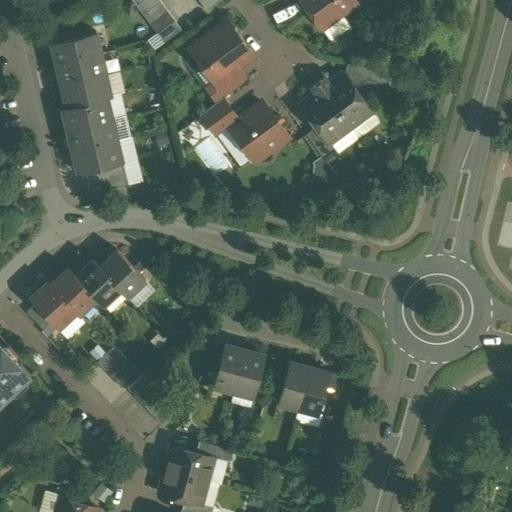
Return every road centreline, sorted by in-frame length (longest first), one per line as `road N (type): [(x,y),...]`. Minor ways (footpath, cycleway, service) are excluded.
road 1 (tertiary): [(442,264),(511,0)]
road 2 (residential): [(0,302),(145,453),(124,511)]
road 3 (residential): [(67,229),(5,9)]
road 4 (residential): [(410,273),(201,234)]
road 5 (residential): [(201,234),(220,251),(393,320)]
road 6 (tertiary): [(374,511),(417,349)]
road 7 (residential): [(201,234),(120,217),(67,229)]
